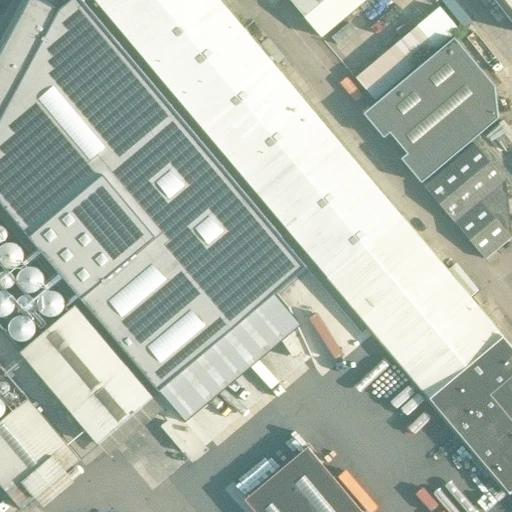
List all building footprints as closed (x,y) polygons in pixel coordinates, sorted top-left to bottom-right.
[(37,0),(0,69),(0,199),(159,390),(274,294),(246,259),(277,233),(82,0),(72,0),(60,10),(40,0),(37,0)] [(93,0),(172,91),(277,216),(329,278),(511,495),(511,494),(511,493),(510,491),(511,489),(511,346),(402,216),(248,33),(220,0),(93,0)] [(290,0),(321,37),(365,0),(290,0)] [(511,0),(495,0),(511,21),(511,0)] [(417,27),(356,78),(374,100),(436,48),(436,49),(459,30),(440,8),(417,27)] [(384,138),(390,132),(407,153),(401,158),(422,183),(498,118),(495,86),(454,38),(364,113),(384,138)] [(473,143),(430,180),(423,186),(485,259),(509,238),(504,180),(473,143)] [(21,353),(73,414),(128,368),(75,306),(21,353)] [(128,368),(73,414),(99,444),(153,398),(128,368)] [(0,420),(0,477),(25,506),(79,460),(26,398),(0,420)] [(255,511),(363,511),(309,447),(246,500),(255,511)] [(457,473),(447,481),(456,493),(466,485),(469,482),(459,471),(457,473)]
